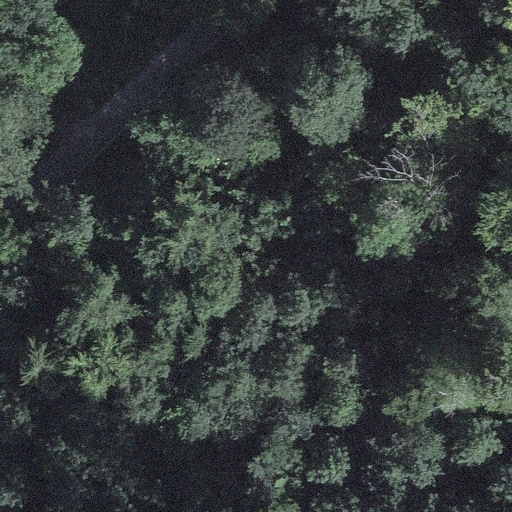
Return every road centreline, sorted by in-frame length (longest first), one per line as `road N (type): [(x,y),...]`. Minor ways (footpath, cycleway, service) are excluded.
road 1 (track): [(0,231),(257,0)]
road 2 (track): [(61,169),(122,0)]
